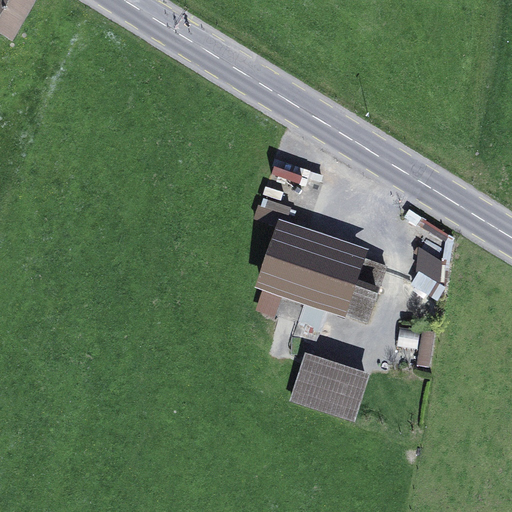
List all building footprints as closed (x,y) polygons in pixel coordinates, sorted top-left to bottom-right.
[(0,0),(0,32),(10,39),(33,0),(0,0)] [(366,323),(385,268),(281,233),(262,288),(266,289),(326,310),(366,323)] [(428,247),(416,282),(441,291),(453,256),(428,247)] [(293,338),(314,345),(326,310),(266,289),(260,308),(298,321),(293,338)] [(418,349),(419,335),(402,332),(400,346),(418,349)] [(430,366),(434,334),(424,333),(420,365),(430,366)] [(368,381),(308,361),(295,401),(355,420),(368,381)]
